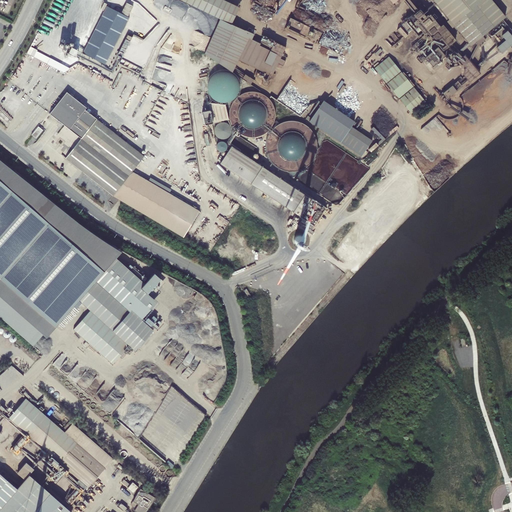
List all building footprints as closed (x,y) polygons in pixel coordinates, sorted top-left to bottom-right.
[(179,0),(220,19),(231,24),(239,7),(223,0),(179,0)] [(389,0),(378,0),(367,10),(374,19),(378,16),(377,14),(378,13),(377,12),(380,9),(380,10),(388,3),(391,6),(393,4),(389,0)] [(126,2),(121,13),(128,16),(133,6),(126,2)] [(129,17),(107,6),(83,54),(105,65),(129,17)] [(254,35),(231,24),(220,19),(204,54),(232,72),(238,60),(271,76),(278,63),(283,66),(285,61),(280,58),(281,56),(259,45),(260,43),(252,39),(254,35)] [(403,24),(397,28),(404,37),(410,33),(403,24)] [(493,41),(487,33),(480,38),(486,46),(493,41)] [(501,39),(484,55),(489,60),(500,50),(499,49),(505,43),(501,39)] [(416,49),(423,63),(427,61),(429,65),(444,58),(437,42),(430,45),(428,41),(421,45),(422,46),(416,49)] [(38,50),(31,46),(27,53),(34,57),(38,50)] [(393,53),(379,65),(391,80),(405,68),(393,53)] [(418,83),(406,69),(391,81),(403,95),(418,83)] [(245,74),(242,78),(251,84),(254,79),(245,74)] [(430,99),(418,84),(404,96),(416,110),(427,101),(430,99)] [(441,92),(447,98),(456,90),(451,84),(441,92)] [(81,138),(96,119),(85,109),(86,107),(67,92),(50,113),(81,138)] [(354,121),(323,100),(309,121),(361,157),(372,140),(351,126),(354,121)] [(225,104),(210,102),(211,110),(202,112),(205,125),(212,123),(212,120),(213,123),(228,119),(225,104)] [(65,158),(113,196),(132,171),(144,156),(96,119),(81,138),(65,158)] [(43,130),(38,126),(31,135),(36,139),(43,130)] [(225,143),(219,140),(214,147),(220,151),(225,143)] [(368,149),(371,152),(378,145),(376,142),(368,149)] [(325,208),(231,146),(220,163),(314,225),(325,208)] [(0,296),(43,334),(47,337),(78,300),(96,281),(116,258),(121,252),(102,239),(84,227),(67,213),(57,205),(32,185),(0,158),(0,296)] [(113,196),(183,237),(199,210),(169,193),(171,190),(150,177),(148,181),(132,171),(113,196)] [(116,258),(96,281),(129,312),(131,310),(141,319),(157,302),(152,297),(165,282),(154,272),(144,283),(116,258)] [(113,331),(129,312),(96,281),(78,300),(90,311),(113,331)] [(0,316),(33,346),(43,334),(0,296),(0,316)] [(144,321),(141,319),(131,310),(129,312),(113,331),(129,346),(135,351),(153,330),(152,328),(153,326),(154,327),(156,325),(148,317),(144,321)] [(113,364),(129,346),(113,331),(90,311),(73,329),(113,364)] [(26,398),(8,418),(41,446),(40,447),(41,447),(42,447),(79,479),(75,483),(83,490),(87,487),(88,488),(113,459),(113,460),(114,459),(72,423),(64,432),(26,398)] [(0,511),(71,511),(29,475),(34,469),(26,462),(17,472),(25,480),(17,488),(0,473),(0,511)] [(131,474),(128,476),(135,482),(138,480),(131,474)] [(140,488),(133,501),(138,504),(136,508),(134,511),(136,511),(146,511),(155,498),(140,488)]
